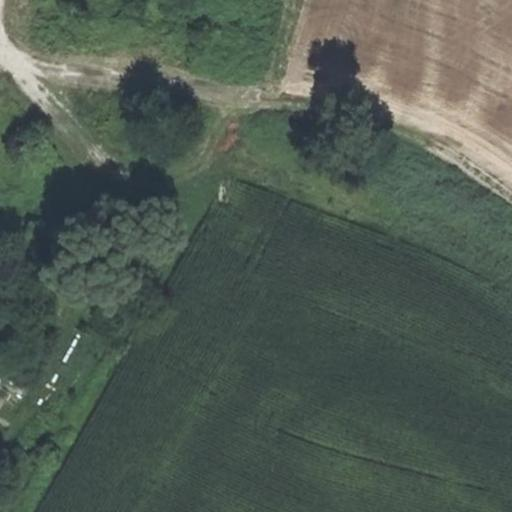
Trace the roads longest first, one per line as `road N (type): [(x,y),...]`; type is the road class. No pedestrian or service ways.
road 1 (track): [(41,67),(43,96),(72,138),(123,170),(168,169),(210,152),(236,120),(241,87)]
road 2 (track): [(241,87),(41,67),(0,46)]
